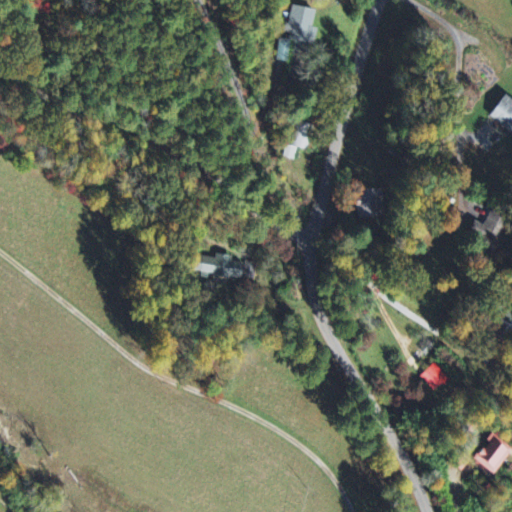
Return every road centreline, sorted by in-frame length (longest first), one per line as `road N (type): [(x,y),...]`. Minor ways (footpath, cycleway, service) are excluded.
road 1 (tertiary): [(428,511),(311,283),(319,208),(382,0)]
road 2 (residential): [(313,235),(291,226),(283,166),(73,108),(0,66)]
road 3 (residential): [(319,208),(374,285),(511,376)]
